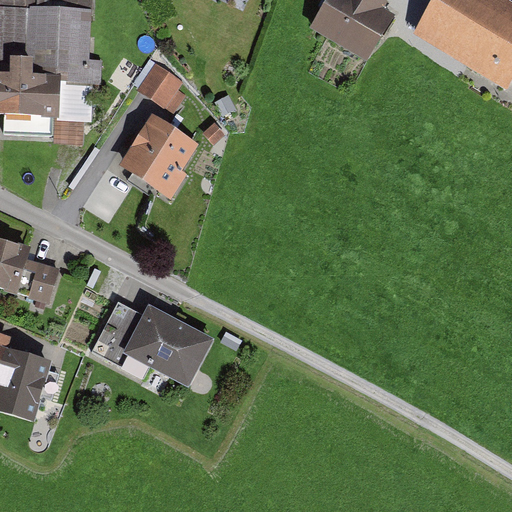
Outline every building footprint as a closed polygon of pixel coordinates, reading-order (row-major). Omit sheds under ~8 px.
[(0,114),(61,117),(63,79),(100,81),(101,56),(89,55),(91,0),(0,0),(0,13),(1,14),(0,43),(0,58),(12,59),(12,73),(0,72),(0,114)] [(369,68),(394,24),(381,16),(389,2),(385,0),(332,0),(312,36),(324,43),(365,66),(369,68)] [(511,10),(493,0),(437,0),(411,44),(509,101),(511,96),(511,10)] [(163,112),(171,118),(184,101),(174,94),(181,84),(155,66),(134,97),(142,103),(160,115),(163,112)] [(215,107),(223,121),(239,113),(231,98),(215,107)] [(182,177),(199,151),(151,121),(118,173),(172,207),(189,181),(182,177)] [(203,139),(214,151),(227,139),(216,127),(203,139)] [(34,252),(0,242),(0,290),(46,303),(55,270),(30,263),(34,252)] [(147,319),(120,305),(95,352),(145,378),(150,370),(189,389),(212,343),(151,310),(147,319)] [(242,343),(228,336),(223,345),(237,353),(242,343)] [(13,341),(0,337),(0,413),(35,423),(50,367),(9,355),(13,341)]
